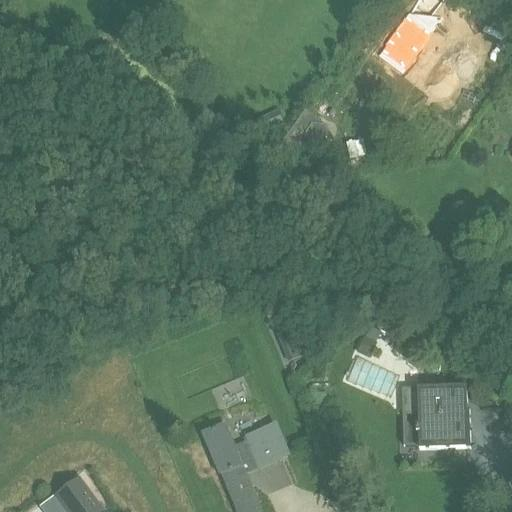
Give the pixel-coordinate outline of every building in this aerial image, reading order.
[(469,18),(416,13),(385,55),(409,72),(428,46),(441,56),(460,97),(501,41),(469,18)] [(292,131),(272,156),(282,165),(295,149),(310,150),(304,137),(313,124),(327,126),(307,112),(292,131)] [(244,131),(252,148),(285,132),(277,115),(244,131)] [(310,150),(324,151),(333,140),(327,126),(313,124),(304,137),(310,150)] [(362,347),(370,350),(373,342),(365,339),(362,347)] [(302,347),(285,354),(289,363),(306,356),(302,347)] [(420,446),(420,450),(471,449),(470,413),(467,413),(466,389),(419,390),(419,417),(405,417),(406,447),(420,446)] [(223,473),(238,511),(262,511),(246,474),(288,457),(276,427),(246,439),(248,443),(235,448),(226,426),(204,435),(220,474),(223,473)] [(102,511),(103,511),(80,480),(56,499),(57,500),(43,510),(44,511),(102,511)]
